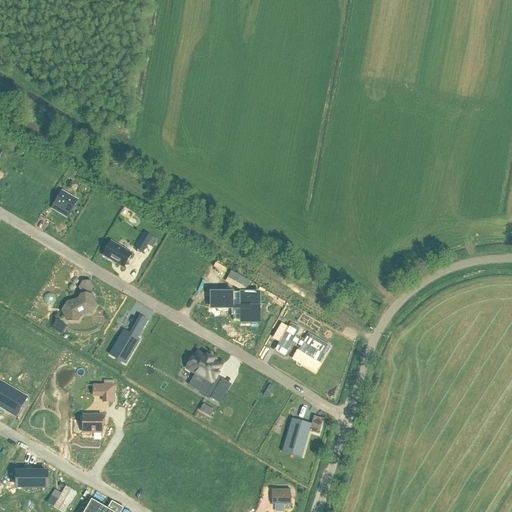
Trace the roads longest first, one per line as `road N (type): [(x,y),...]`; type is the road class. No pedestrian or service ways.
road 1 (track): [(386,318),(0,86)]
road 2 (track): [(0,113),(374,338)]
road 3 (residential): [(348,418),(0,214)]
road 4 (unclassified): [(511,260),(456,267),(405,297),(374,338),(348,418)]
